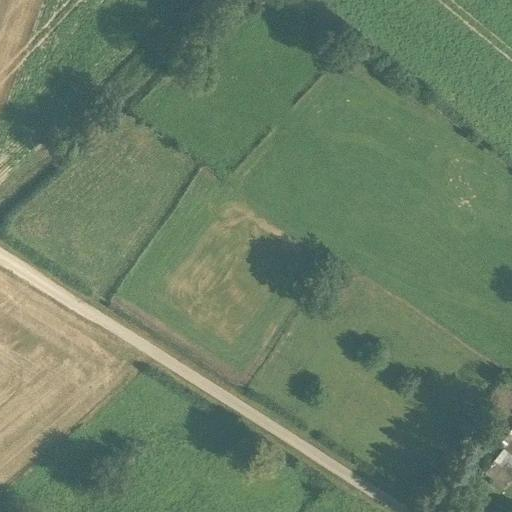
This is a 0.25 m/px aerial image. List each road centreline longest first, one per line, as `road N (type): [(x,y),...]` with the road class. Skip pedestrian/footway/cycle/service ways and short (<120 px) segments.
road 1 (track): [(396,511),(0,260)]
road 2 (track): [(232,0),(0,212)]
